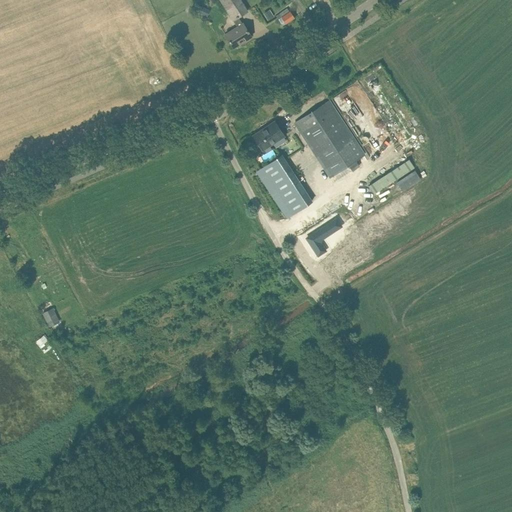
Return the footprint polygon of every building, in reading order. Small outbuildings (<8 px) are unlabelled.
[(239,0),(219,0),(232,21),(233,21),(238,17),(247,11),(239,0)] [(199,5),(195,12),(205,16),(208,9),(199,5)] [(268,9),(264,12),(269,20),(273,17),(268,9)] [(281,17),(285,23),(294,17),(290,11),(281,17)] [(237,27),(225,34),(233,48),(251,37),(243,24),(242,24),(238,17),(233,21),(237,27)] [(132,48),(116,54),(124,73),(119,76),(122,84),(146,74),(140,61),(138,62),(132,48)] [(365,155),(329,100),(294,123),(330,178),(365,155)] [(262,150),(284,136),(274,121),(253,136),(262,150)] [(282,155),(256,172),(286,218),(313,201),(282,155)] [(409,159),(367,184),(372,193),(414,168),(409,159)] [(406,173),(394,181),(401,192),(413,184),(406,173)] [(336,219),(307,237),(318,255),(319,254),(320,254),(324,252),(324,251),(325,250),(320,243),(321,239),(341,226),(336,219)] [(59,322),(52,308),(43,313),(49,326),(59,322)] [(38,347),(47,341),(43,334),(34,340),(38,347)]
